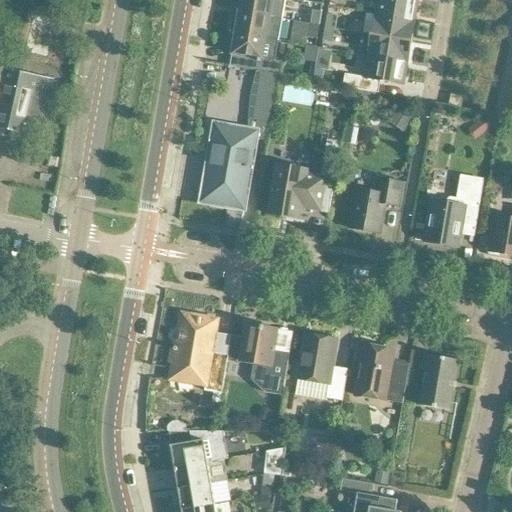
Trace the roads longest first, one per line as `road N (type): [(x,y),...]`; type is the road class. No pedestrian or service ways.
road 1 (residential): [(509,315),(199,259)]
road 2 (tertiary): [(80,240),(51,428),(60,511)]
road 3 (tertiary): [(120,511),(109,423),(139,249)]
road 4 (tertiary): [(139,249),(182,0)]
road 5 (tertiary): [(122,0),(80,240)]
road 6 (residential): [(462,511),(509,315)]
